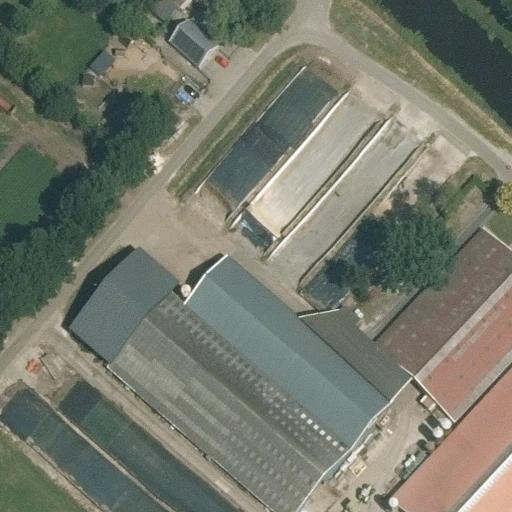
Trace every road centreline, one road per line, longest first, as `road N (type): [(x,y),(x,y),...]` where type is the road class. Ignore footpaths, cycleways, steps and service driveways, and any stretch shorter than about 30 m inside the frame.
road 1 (unclassified): [(0,367),(294,23)]
road 2 (unclassified): [(511,177),(409,94),(294,23)]
